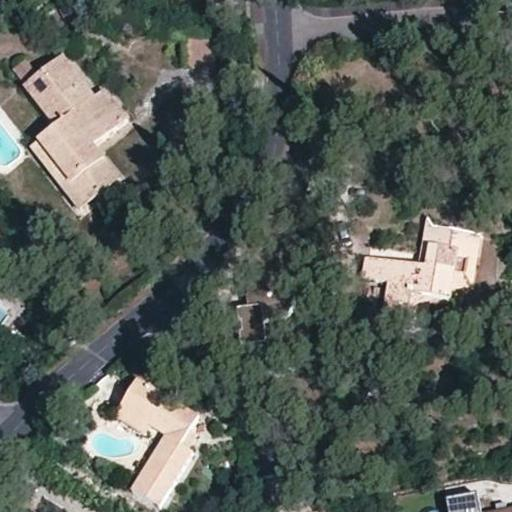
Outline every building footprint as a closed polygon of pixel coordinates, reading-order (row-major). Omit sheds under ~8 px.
[(219,41),(190,35),(183,58),(214,65),(219,41)] [(13,71),(27,89),(41,78),(27,60),(13,71)] [(66,60),(41,78),(27,89),(59,130),(35,150),(82,211),(122,179),(96,146),(129,120),(108,91),(97,99),(66,60)] [(426,228),(420,266),(428,268),(435,230),(426,228)] [(467,278),(473,235),(435,230),(428,268),(420,266),(367,258),(364,279),(389,284),(400,286),(393,321),(411,324),(409,330),(427,334),(433,300),(451,303),(454,285),(456,275),(467,278)] [(483,237),(473,235),(467,278),(456,275),(454,285),(475,289),(483,237)] [(250,308),(251,311),(241,313),(242,326),(245,326),(246,335),(243,335),(244,348),(254,348),(252,354),(254,363),(258,367),(263,373),(272,376),(280,376),(286,375),(294,372),(297,368),(300,363),(302,354),(301,344),(298,340),(296,336),(289,331),(281,328),(273,329),(267,330),(266,321),(271,322),(274,323),(278,322),(285,320),(290,318),(294,312),(297,304),(297,298),(294,288),(293,284),(289,279),(281,275),(272,275),(267,275),(262,276),(258,279),(254,284),(251,288),(249,292),(248,301),(250,308)] [(385,319),(393,321),(400,286),(389,284),(385,319)] [(191,432),(201,417),(141,380),(122,411),(152,429),(166,437),(135,491),(163,509),(195,455),(191,452),(184,448),(191,432)] [(147,438),(152,429),(122,411),(116,420),(147,438)] [(199,437),(191,432),(184,448),(191,452),(199,437)] [(511,511),(511,509),(496,511),(482,511),(479,496),(450,501),(451,511),(511,511)]
